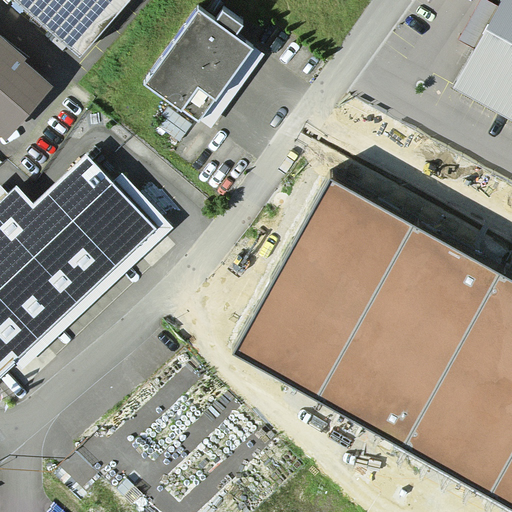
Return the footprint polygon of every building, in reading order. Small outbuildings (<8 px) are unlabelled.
[(122,0),(37,0),(86,42),(122,0)] [(511,0),(495,0),(450,80),(511,115),(511,0)] [(256,41),(204,3),(152,75),(204,113),(256,41)] [(0,120),(11,131),(55,81),(0,31),(0,120)] [(0,366),(156,222),(90,152),(37,201),(21,184),(0,203),(0,366)] [(511,272),(329,171),(229,349),(511,506),(511,272)]
